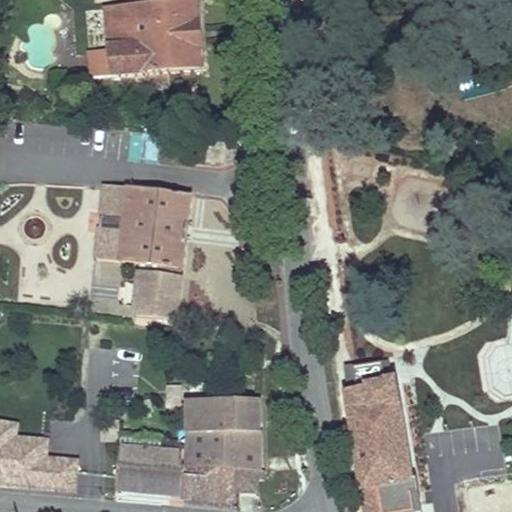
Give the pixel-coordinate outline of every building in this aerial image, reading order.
[(140,45),(110,47),(111,53),(111,58),(103,59),(104,77),(104,78),(203,71),(198,2),(138,7),(140,45)] [(108,9),(110,47),(140,45),(138,7),(108,9)] [(111,58),(111,53),(88,54),(90,78),(104,77),(103,59),(111,58)] [(192,197),(105,186),(97,261),(142,266),(136,317),(177,322),(192,197)] [(496,395),(511,392),(511,343),(489,347),(496,395)] [(415,511),(394,385),(385,386),(383,375),(358,379),(355,363),(344,365),(366,511),(415,511)] [(193,403),(193,393),(178,394),(178,403),(193,403)] [(261,472),(260,404),(189,404),(189,433),(194,433),(192,468),(220,470),(237,471),(257,472),(261,472)] [(0,492),(78,497),(80,461),(51,459),(52,441),(21,439),(22,421),(0,419),(0,492)] [(121,439),(120,449),(161,452),(161,440),(121,439)] [(120,449),(117,489),(185,494),(186,467),(184,467),(181,441),(161,440),(161,452),(120,449)] [(192,468),(186,467),(185,494),(184,505),(219,508),(220,470),(192,468)] [(237,471),(220,470),(219,508),(236,509),(236,492),(237,471)] [(257,472),(237,471),(236,492),(257,493),(257,481),(257,474),(257,472)] [(511,511),(511,484),(468,489),(471,511),(511,511)]
